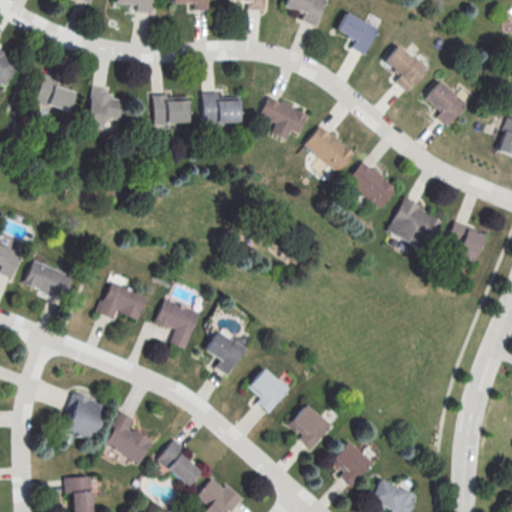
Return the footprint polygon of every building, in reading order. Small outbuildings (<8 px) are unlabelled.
[(151,12),(151,0),(114,0),(114,2),(134,3),(133,11),(151,12)] [(192,9),(206,8),(205,0),(170,0),(170,2),(192,1),(192,9)] [(262,0),(245,0),(245,9),(263,9),(262,0)] [(315,24),(322,0),(284,0),(282,6),(301,12),(299,20),(315,24)] [(362,53),(375,28),(344,11),(335,29),(353,39),(349,46),(362,53)] [(398,74),(393,79),(405,90),(424,68),(396,43),(382,59),(398,74)] [(0,81),(4,84),(16,60),(0,51),(0,81)] [(67,110),(73,90),(54,84),(56,76),(41,72),(33,100),(67,110)] [(440,109),(435,115),(446,124),(464,102),(437,79),(423,96),(440,109)] [(85,125),(101,127),(102,116),(119,118),(121,96),(105,95),(106,87),(89,86),(85,125)] [(237,98),(215,99),(215,91),(200,92),(201,122),(238,121),(237,98)] [(187,122),(186,95),(164,96),(164,93),(151,93),(152,123),(187,122)] [(257,114),(297,131),(305,112),(266,95),(257,114)] [(511,154),(511,118),(507,116),(495,148),(511,154)] [(317,124),(302,144),(336,170),(351,150),(317,124)] [(393,188),(361,160),(345,178),(376,207),(393,188)] [(423,250),(440,217),(402,197),(385,230),(423,250)] [(474,260),(482,231),(452,221),(447,236),(459,240),(455,254),(474,260)] [(19,251),(0,243),(0,273),(10,277),(19,251)] [(29,260),(70,277),(60,300),(30,288),(30,289),(20,285),(29,260)] [(107,282),(143,297),(133,321),(115,314),(117,311),(113,310),(109,320),(94,314),(107,282)] [(160,300),(195,314),(180,349),(165,343),(171,330),(166,328),(165,329),(150,323),(160,300)] [(212,366),(224,374),(241,347),(213,330),(202,349),(217,358),(212,366)] [(260,369),(273,381),(275,379),(286,389),(265,413),(254,404),(258,399),(244,387),(260,369)] [(90,439),(103,403),(70,391),(63,409),(69,411),(62,428),(90,439)] [(284,420),(301,402),(315,415),(316,413),(327,423),(306,447),(294,436),(297,432),(284,420)] [(150,438),(127,425),(131,418),(118,411),(101,443),(136,463),(150,438)] [(178,452),(182,447),(172,439),(155,457),(184,485),(198,471),(178,452)] [(338,474),(349,484),(370,462),(346,439),(330,457),(342,469),(338,474)] [(59,477),(85,476),(86,511),(68,511),(67,492),(60,492),(59,477)] [(224,511),(237,497),(210,476),(195,495),(206,503),(199,511),(224,511)] [(395,511),(406,511),(415,495),(378,477),(367,499),(395,511)]
